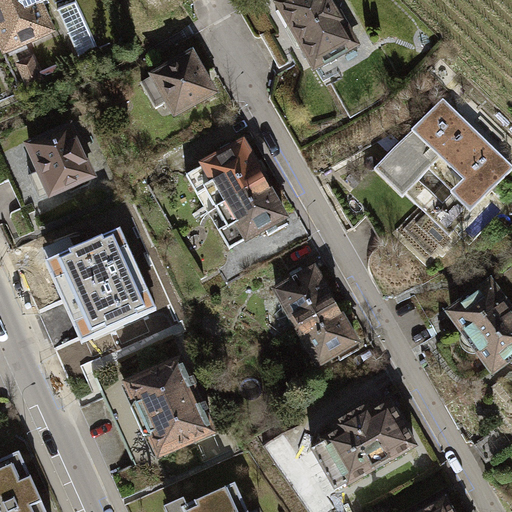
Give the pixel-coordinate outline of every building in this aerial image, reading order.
[(0,0),(0,49),(2,54),(52,33),(40,5),(47,2),(46,0),(0,0)] [(334,0),(284,0),(275,5),(313,75),(326,68),(325,61),(358,43),(334,0)] [(76,2),(58,10),(80,58),(98,50),(76,2)] [(150,80),(141,86),(154,110),(164,105),(173,122),(219,96),(193,51),(148,76),(150,80)] [(43,81),(33,56),(14,64),(25,89),(43,81)] [(412,132),(374,171),(402,198),(405,195),(447,235),(470,212),(511,168),(511,166),(443,100),(412,132)] [(69,126),(23,145),(36,175),(28,178),(36,199),(45,196),(47,202),(97,181),(88,162),(85,163),(69,126)] [(198,165),(185,173),(196,193),(207,212),(215,207),(224,203),(265,180),(244,141),(198,165)] [(215,207),(207,212),(217,232),(229,254),(246,245),(289,222),(265,180),(224,203),(215,207)] [(121,227),(46,259),(81,339),(155,307),(121,227)] [(511,266),(494,279),(444,314),(459,335),(457,341),(457,348),(459,353),(463,357),(469,358),(475,357),(488,376),(511,358),(511,266)] [(315,267),(272,291),(294,330),(337,306),(315,267)] [(360,347),(337,306),(294,330),(318,371),(360,347)] [(183,365),(127,389),(134,405),(131,413),(144,441),(150,442),(158,460),(212,437),(189,385),(192,383),(183,365)] [(324,443),(311,450),(334,490),(347,482),(349,487),(416,448),(389,402),(373,411),(369,404),(332,425),(336,432),(322,440),(324,443)] [(0,511),(44,511),(41,505),(29,478),(18,456),(0,464),(0,470),(1,473),(0,472),(0,511)] [(246,511),(234,484),(224,489),(192,503),(186,506),(183,500),(162,510),(163,511),(246,511)] [(450,511),(443,499),(423,511),(450,511)]
